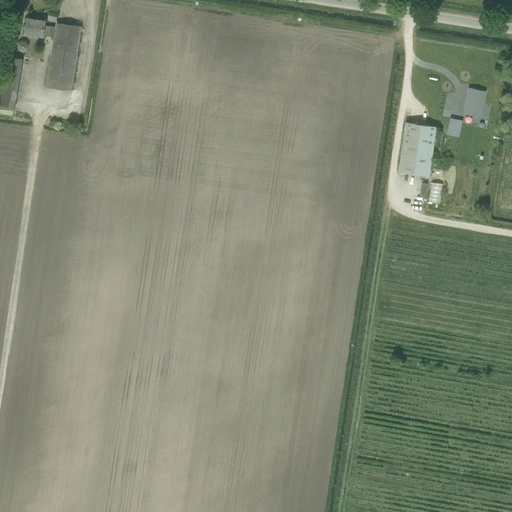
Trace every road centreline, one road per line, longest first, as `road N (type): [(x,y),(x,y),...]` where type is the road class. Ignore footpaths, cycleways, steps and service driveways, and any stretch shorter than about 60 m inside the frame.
road 1 (track): [(38,105),(0,382)]
road 2 (unclassified): [(511,29),(321,0)]
